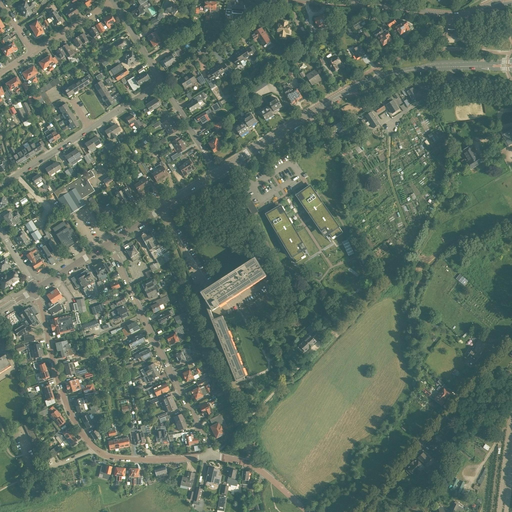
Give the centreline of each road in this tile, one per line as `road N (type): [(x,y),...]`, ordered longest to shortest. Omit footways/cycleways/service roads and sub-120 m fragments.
road 1 (residential): [(213,456),(126,459),(95,449),(70,415),(32,291)]
road 2 (tertiary): [(216,172),(358,85),(449,66)]
road 3 (residential): [(213,456),(107,243)]
road 4 (unclassified): [(360,511),(511,342)]
road 5 (secondary): [(489,5),(457,14),(311,0)]
road 6 (tertiary): [(107,243),(216,172)]
